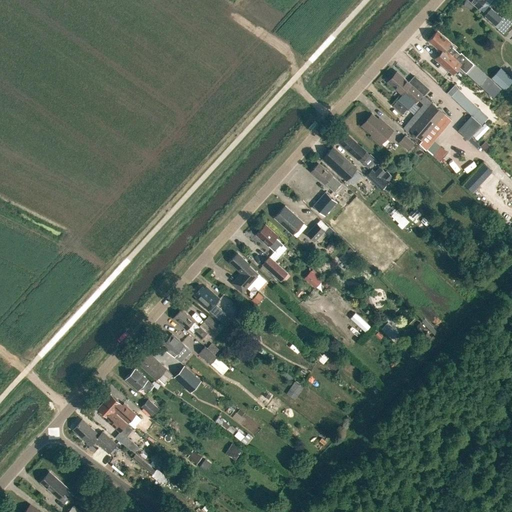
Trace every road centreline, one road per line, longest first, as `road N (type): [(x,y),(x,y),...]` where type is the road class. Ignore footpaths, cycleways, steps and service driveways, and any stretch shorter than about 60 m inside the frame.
road 1 (unclassified): [(47,433),(437,0)]
road 2 (track): [(511,261),(279,511)]
road 3 (unclassified): [(47,433),(158,511)]
